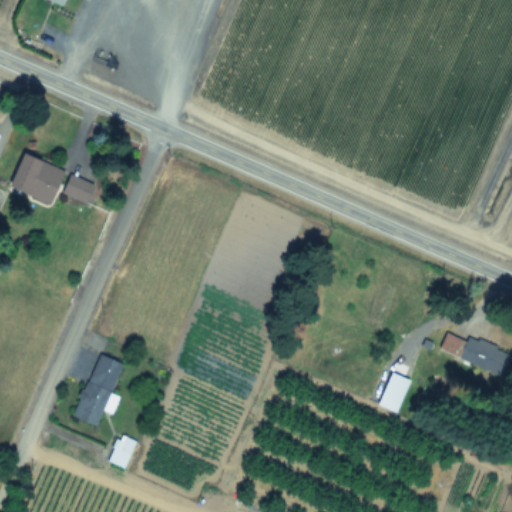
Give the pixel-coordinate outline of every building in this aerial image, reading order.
[(5,188),(48,204),(61,169),(18,153),(5,188)] [(91,185),(67,173),(59,191),(82,202),(91,185)] [(442,331),(436,353),(503,374),(510,352),(442,331)] [(119,363),(95,354),(70,417),(93,426),(100,409),(101,409),(119,363)] [(394,413),(407,379),(387,371),(374,405),(394,413)] [(121,468),(134,441),(117,434),(104,461),(121,468)]
